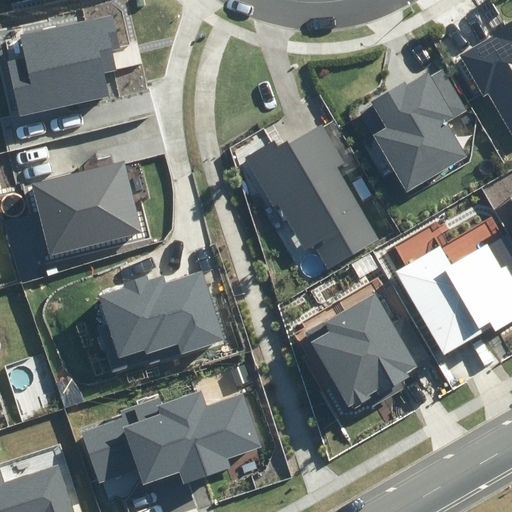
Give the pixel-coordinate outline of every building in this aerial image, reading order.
[(20,116),(109,98),(104,73),(115,71),(111,51),(119,49),(112,16),(22,34),(27,57),(8,61),(20,116)] [(511,135),(511,19),(490,31),(494,37),(460,55),(482,96),(489,93),(511,135)] [(374,136),(406,192),(467,158),(446,122),(469,109),(445,68),(430,76),(428,73),(407,85),(405,81),(371,100),(387,128),(374,136)] [(315,244),(330,269),(379,240),(336,167),(344,163),(321,125),(290,143),(288,140),(278,146),(274,140),(245,157),(274,207),(280,203),(306,249),(315,244)] [(32,183),(50,255),(141,233),(124,161),(32,183)] [(395,273),(442,355),(491,327),(493,331),(511,320),(511,257),(501,238),(452,266),(441,247),(395,273)] [(125,287),(99,294),(108,323),(96,326),(110,371),(223,338),(203,272),(166,283),(164,276),(147,281),(145,276),(123,282),(125,287)] [(353,405),(355,408),(368,400),(372,407),(404,388),(401,384),(413,377),(409,371),(432,358),(406,314),(392,322),(374,292),(326,321),(325,319),(303,332),(348,407),(353,405)] [(82,432),(100,482),(138,469),(143,484),(179,472),(183,483),(230,467),(227,458),(262,446),(243,394),(207,406),(202,391),(163,405),(161,397),(121,411),(123,418),(82,432)] [(0,511),(74,511),(60,464),(4,482),(0,469),(0,511)]
